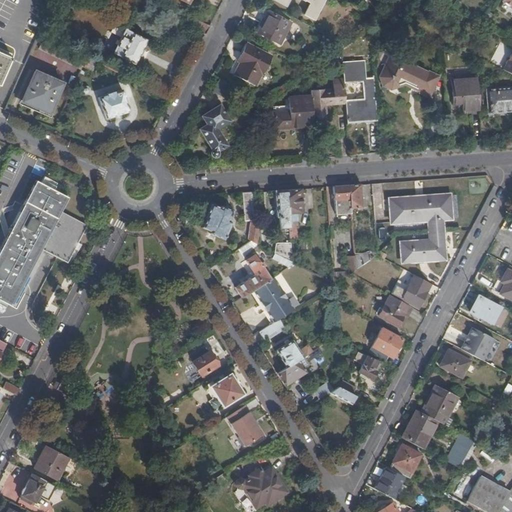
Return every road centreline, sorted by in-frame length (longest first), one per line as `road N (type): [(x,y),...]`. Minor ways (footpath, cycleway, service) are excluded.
road 1 (residential): [(511,170),(341,501)]
road 2 (residential): [(341,501),(154,209)]
road 3 (tertiary): [(166,184),(511,156)]
road 4 (residential): [(0,453),(128,211)]
road 5 (residential): [(237,0),(150,162)]
road 6 (tertiary): [(0,127),(113,178)]
